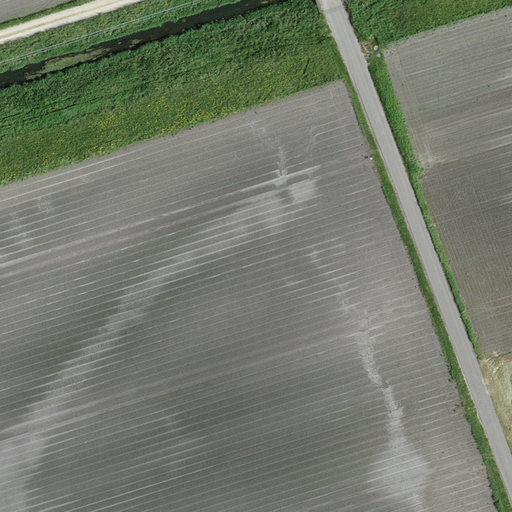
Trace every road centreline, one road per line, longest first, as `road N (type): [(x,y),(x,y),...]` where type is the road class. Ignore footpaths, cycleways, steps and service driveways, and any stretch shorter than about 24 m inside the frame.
road 1 (track): [(330,0),(511,483)]
road 2 (track): [(122,0),(0,37)]
